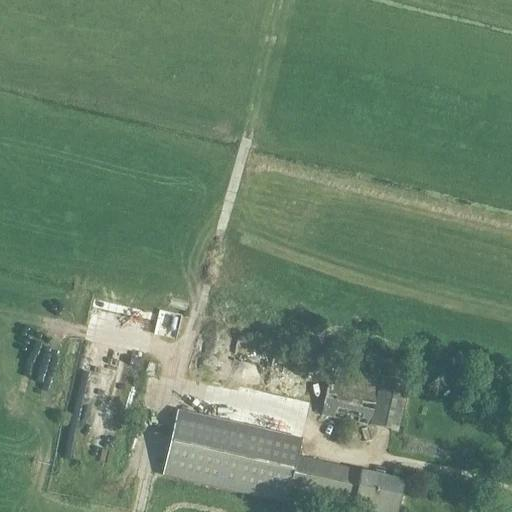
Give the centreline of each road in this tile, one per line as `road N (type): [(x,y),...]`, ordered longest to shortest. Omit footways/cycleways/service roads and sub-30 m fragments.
road 1 (track): [(180,393),(278,0)]
road 2 (track): [(335,453),(300,420),(180,393),(154,448),(138,511)]
road 3 (track): [(185,355),(0,313)]
